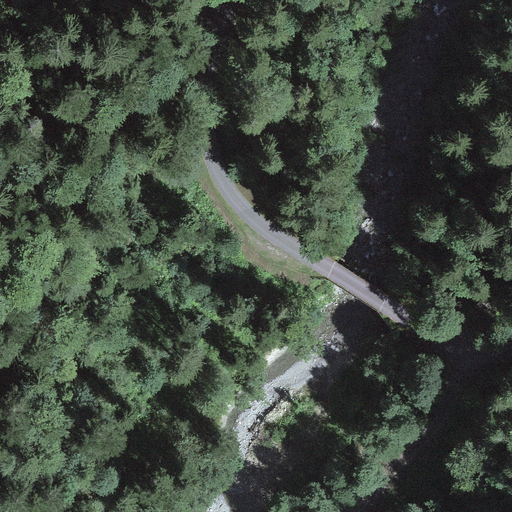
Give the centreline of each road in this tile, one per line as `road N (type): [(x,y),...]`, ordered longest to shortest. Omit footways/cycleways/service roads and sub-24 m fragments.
road 1 (unclassified): [(232,0),(213,45),(203,112),(226,189),(266,228),(388,306),(467,349),(511,348)]
road 2 (track): [(355,511),(440,416),(467,349)]
